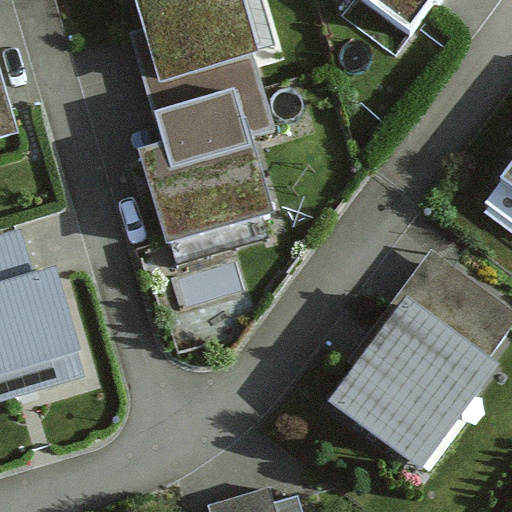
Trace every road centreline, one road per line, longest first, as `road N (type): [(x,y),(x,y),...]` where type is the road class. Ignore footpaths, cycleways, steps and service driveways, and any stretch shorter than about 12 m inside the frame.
road 1 (residential): [(511,34),(242,394),(174,448)]
road 2 (residential): [(174,448),(34,0)]
road 3 (residential): [(174,448),(118,478),(0,511)]
